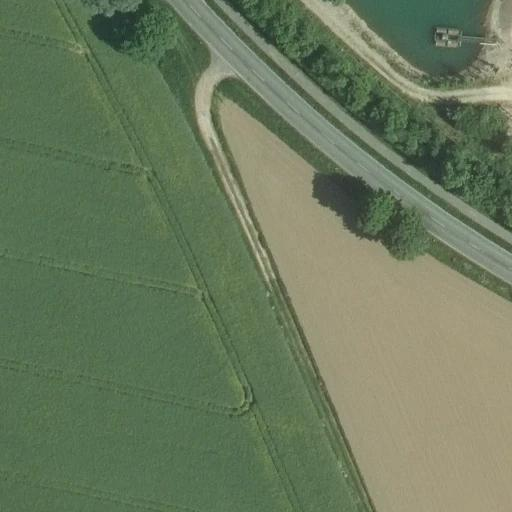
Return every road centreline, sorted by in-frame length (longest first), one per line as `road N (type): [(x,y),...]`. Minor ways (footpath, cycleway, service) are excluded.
road 1 (track): [(262,42),(212,86),(208,125),(368,511)]
road 2 (tertiary): [(511,266),(367,168),(188,0)]
